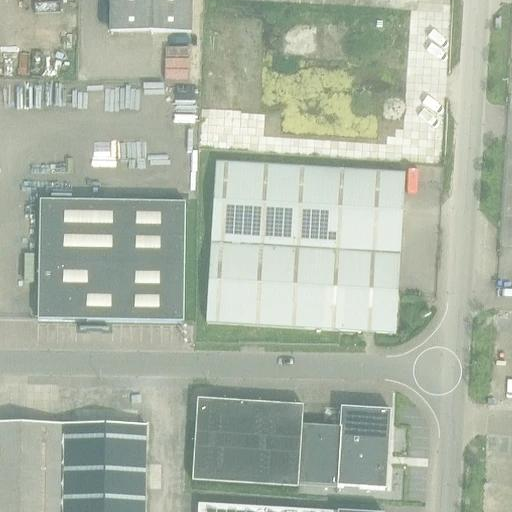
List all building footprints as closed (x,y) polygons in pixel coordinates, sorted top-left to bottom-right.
[(190,33),(190,0),(109,0),(109,33),(190,33)] [(218,1),(215,47),(372,55),(375,9),(218,1)] [(165,39),(166,72),(185,72),(185,39),(165,39)] [(397,296),(396,296),(404,175),(215,164),(205,324),(394,336),(397,296)] [(183,324),(185,204),(39,202),(37,322),(183,324)] [(19,272),(30,272),(31,244),(20,244),(19,272)] [(302,408),(196,401),(191,484),(297,490),(297,486),(301,427),(302,408)] [(301,427),(297,486),(384,492),(389,414),(340,411),(339,429),(301,427)] [(143,511),(145,427),(0,424),(0,511),(143,511)]
